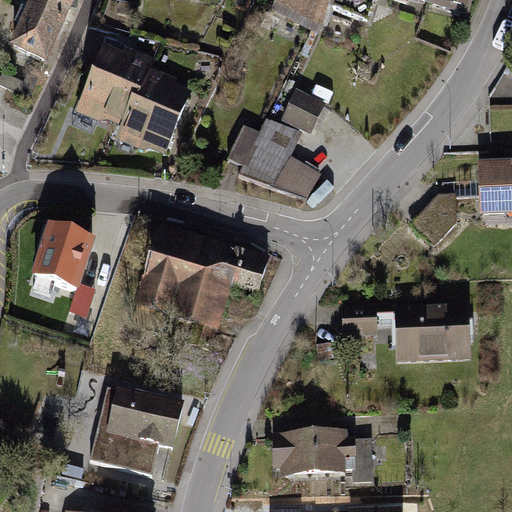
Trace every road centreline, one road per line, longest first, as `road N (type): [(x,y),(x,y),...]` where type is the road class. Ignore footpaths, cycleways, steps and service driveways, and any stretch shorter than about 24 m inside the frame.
road 1 (residential): [(10,198),(83,190),(149,197),(326,247)]
road 2 (residential): [(326,247),(470,83),(509,0)]
road 3 (residential): [(326,247),(278,320),(230,420),(206,511)]
road 4 (residential): [(10,198),(85,0)]
